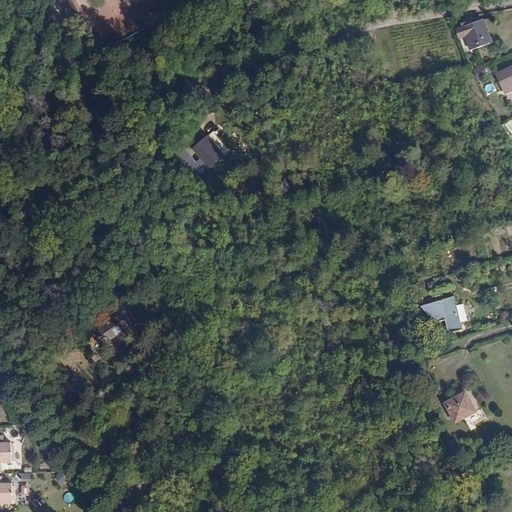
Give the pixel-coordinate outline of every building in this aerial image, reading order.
[(473,20),(463,23),(458,25),(461,33),(466,31),(473,49),(492,41),(482,16),(473,20)] [(505,94),(511,90),(510,87),(511,86),(511,67),(495,75),(505,94)] [(484,69),(473,73),(477,81),(487,76),(484,69)] [(486,121),(476,123),(478,132),(488,130),(486,121)] [(205,139),(191,153),(207,169),(221,155),(205,139)] [(421,301),(435,318),(446,315),(449,326),(451,328),(463,324),(462,318),(452,320),(447,302),(457,299),(455,292),(421,301)] [(452,320),(462,318),(457,299),(447,302),(452,320)] [(119,315),(101,328),(108,349),(127,334),(119,315)] [(467,392),(446,402),(455,422),(476,412),(467,392)] [(1,436),(0,435),(0,469),(2,470),(2,462),(16,461),(16,442),(1,442),(1,436)] [(3,475),(0,475),(0,510),(4,510),(4,502),(17,502),(17,482),(3,482),(3,475)]
